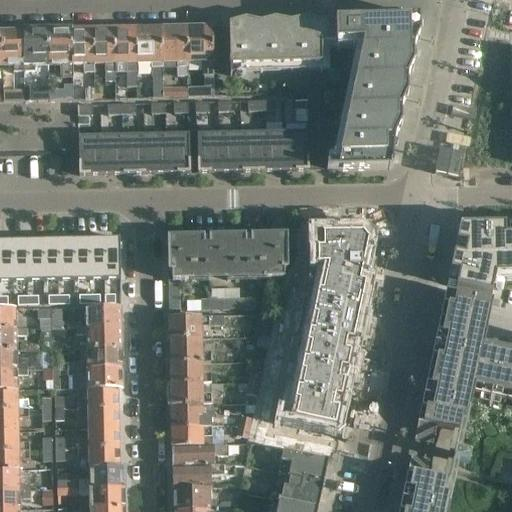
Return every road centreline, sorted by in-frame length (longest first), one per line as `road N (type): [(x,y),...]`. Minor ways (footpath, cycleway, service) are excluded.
road 1 (residential): [(368,511),(401,359),(390,311),(413,199)]
road 2 (residential): [(148,511),(142,201)]
road 3 (residential): [(284,0),(0,8)]
road 4 (residential): [(142,201),(413,199)]
road 5 (residential): [(413,199),(456,0)]
road 6 (residential): [(0,202),(142,201)]
